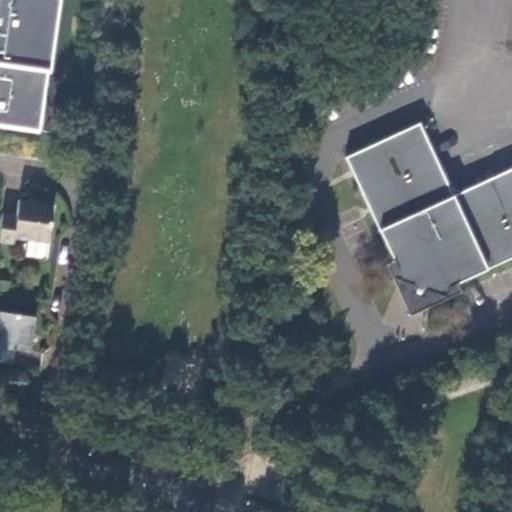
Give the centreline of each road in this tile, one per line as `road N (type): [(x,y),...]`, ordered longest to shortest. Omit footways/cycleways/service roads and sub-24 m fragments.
road 1 (track): [(297,0),(242,467),(221,499)]
road 2 (residential): [(0,170),(98,186),(73,456)]
